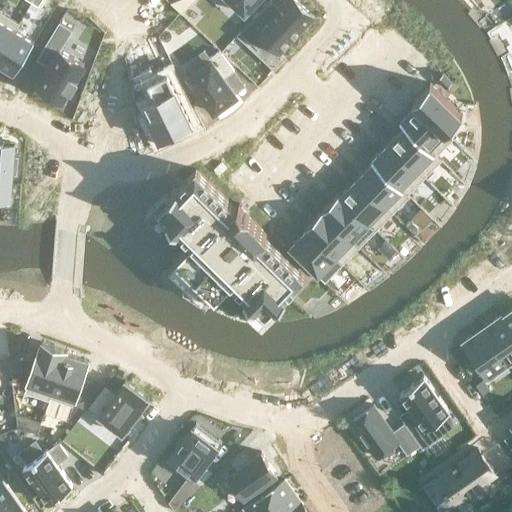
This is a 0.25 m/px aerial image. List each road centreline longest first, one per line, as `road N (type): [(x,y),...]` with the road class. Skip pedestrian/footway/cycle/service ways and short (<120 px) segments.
road 1 (residential): [(334,0),(340,15),(324,43),(233,130),(161,166),(111,172),(77,163)]
road 2 (residential): [(297,425),(325,414),(511,276)]
road 3 (residential): [(77,163),(55,330)]
road 4 (residential): [(90,511),(135,473),(190,396)]
road 5 (residential): [(55,330),(190,396)]
